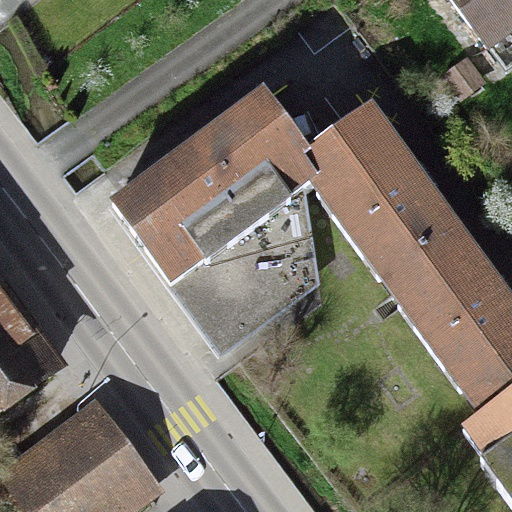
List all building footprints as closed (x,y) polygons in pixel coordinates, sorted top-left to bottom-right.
[(511,0),(443,0),(490,65),(511,49),(511,0)] [(258,106),(107,218),(214,349),(316,269),(308,195),(297,181),(308,173),(258,106)] [(308,195),(375,285),(452,228),(375,124),(308,173),(297,181),(308,195)] [(511,308),(452,228),(375,285),(478,424),(511,398),(511,308)] [(0,295),(0,445),(72,392),(0,295)] [(511,398),(478,424),(462,436),(509,499),(511,503),(511,398)] [(119,511),(147,491),(93,419),(4,485),(25,511),(119,511)] [(25,511),(4,485),(0,487),(0,511),(25,511)]
